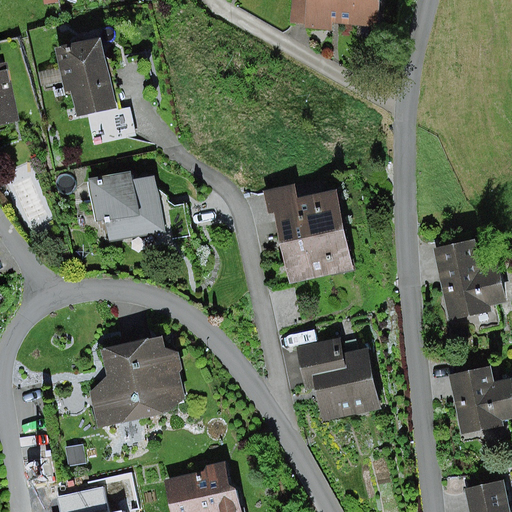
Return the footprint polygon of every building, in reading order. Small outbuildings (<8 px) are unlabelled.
[(295,0),(294,28),(347,31),(348,23),(395,26),(396,0),(295,0)] [(120,43),(71,48),(78,115),(127,110),(120,43)] [(11,62),(0,63),(0,126),(23,123),(11,62)] [(167,171),(105,181),(115,243),(177,234),(167,171)] [(306,186),(271,192),(276,221),(283,220),(294,281),(366,268),(353,190),(308,198),(306,186)] [(475,239),(432,246),(444,319),(511,307),(511,305),(505,260),(479,264),(475,239)] [(348,335),(310,343),(326,417),(392,404),(380,347),(352,353),(348,335)] [(178,338),(108,346),(112,373),(89,388),(94,425),(188,413),(178,338)] [(493,366),(448,373),(458,430),(511,420),(511,379),(496,382),(493,366)] [(255,511),(245,460),(179,474),(186,511),(255,511)] [(511,511),(511,482),(463,492),(466,511),(511,511)]
